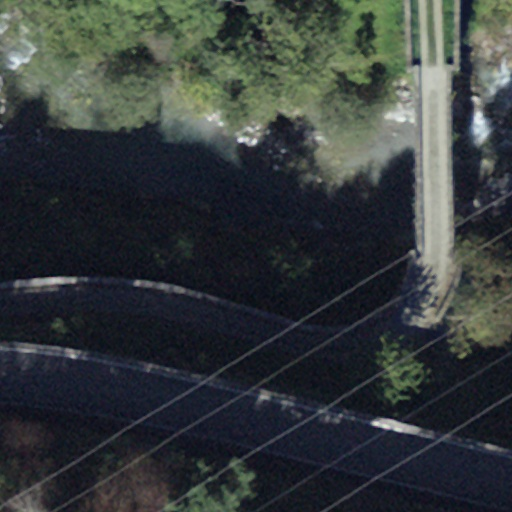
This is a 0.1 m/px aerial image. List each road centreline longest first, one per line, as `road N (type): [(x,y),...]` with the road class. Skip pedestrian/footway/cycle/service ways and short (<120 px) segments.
road 1 (track): [(0,298),(76,294),(165,306),(230,331),(338,347),(384,333),(418,300),(435,255),(432,0)]
road 2 (tertiary): [(511,482),(215,411),(0,385)]
